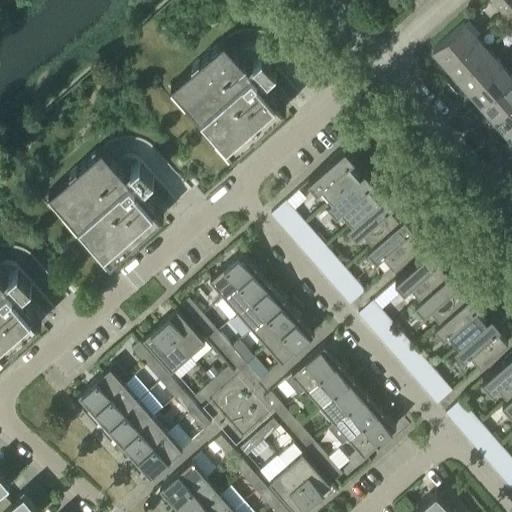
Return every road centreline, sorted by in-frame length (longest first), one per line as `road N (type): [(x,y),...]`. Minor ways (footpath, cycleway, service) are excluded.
road 1 (residential): [(448,435),(234,191)]
road 2 (residential): [(0,396),(234,191)]
road 3 (residential): [(511,211),(381,62)]
road 4 (residential): [(234,191),(381,62)]
road 5 (residential): [(103,511),(0,418)]
